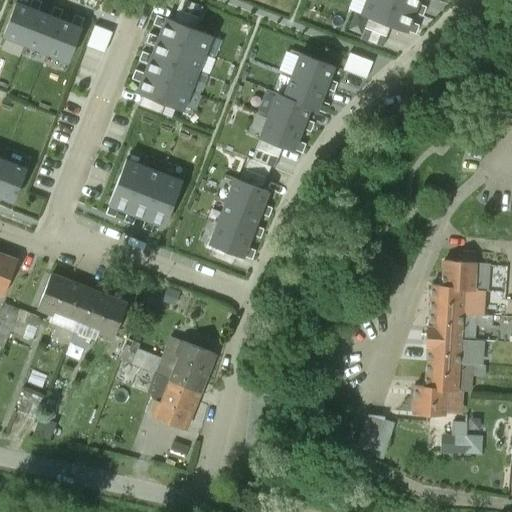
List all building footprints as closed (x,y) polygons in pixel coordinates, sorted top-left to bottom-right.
[(406,32),(413,13),(379,0),(366,0),(361,15),(406,32)] [(379,0),(413,13),(418,0),(379,0)] [(37,11),(16,2),(3,35),(24,44),(37,11)] [(37,11),(24,44),(46,52),(59,19),(37,11)] [(211,36),(166,18),(158,37),(203,54),(211,36)] [(59,19),(46,52),(68,61),(81,28),(59,19)] [(101,50),(108,29),(90,23),(84,44),(101,50)] [(203,54),(158,37),(151,55),(196,73),(203,54)] [(300,54),(291,76),(324,89),(333,67),(300,54)] [(196,73),(151,55),(144,73),(189,91),(196,73)] [(189,91),(144,73),(137,92),(182,110),(189,91)] [(324,89),(291,76),(283,96),(283,97),(309,107),(309,108),(316,110),(324,89)] [(268,115),(301,128),(309,108),(309,107),(283,97),(283,96),(277,93),(268,115)] [(301,128),(268,115),(259,137),(292,150),(301,128)] [(127,212),(145,167),(126,159),(108,204),(127,212)] [(26,169),(4,160),(0,169),(0,196),(13,201),(26,169)] [(145,219),(163,174),(145,167),(127,212),(145,219)] [(182,181),(163,174),(145,219),(164,226),(182,181)] [(226,201),(259,214),(267,192),(235,179),(226,201)] [(226,201),(218,222),(250,235),(259,214),(226,201)] [(250,235),(218,222),(209,244),(242,257),(250,235)] [(16,261),(0,254),(0,293),(3,295),(16,261)] [(487,263),(475,262),(443,259),(441,284),(441,285),(463,287),(462,288),(476,289),(485,290),(487,263)] [(88,290),(51,275),(38,309),(52,314),(48,322),(71,331),(77,318),(77,319),(88,290)] [(463,287),(441,285),(441,284),(431,283),(429,310),(473,313),(474,313),(475,301),(476,289),(462,288),(463,287)] [(126,304),(88,290),(77,319),(77,318),(71,331),(73,332),(90,339),(99,332),(113,338),(126,304)] [(190,298),(182,295),(178,306),(185,309),(190,298)] [(475,301),(474,313),(495,314),(496,303),(475,301)] [(17,309),(4,304),(0,314),(0,339),(5,341),(14,319),(13,319),(17,309)] [(38,317),(17,309),(13,319),(14,319),(34,327),(38,317)] [(473,313),(429,310),(428,325),(426,325),(425,335),(459,337),(459,338),(472,339),(473,324),(472,324),(473,313)] [(474,313),(473,313),(472,324),(473,324),(490,325),(491,315),(474,313)] [(36,329),(26,325),(22,336),(32,340),(36,329)] [(142,335),(130,330),(126,339),(139,344),(142,335)] [(90,339),(73,332),(68,343),(86,349),(90,339)] [(472,339),(459,338),(459,337),(425,335),(425,346),(426,346),(425,360),(457,363),(458,363),(469,364),(477,364),(479,340),(472,340),(472,339)] [(126,339),(121,350),(118,359),(131,364),(137,349),(139,344),(126,339)] [(214,354),(180,341),(175,355),(164,351),(161,359),(155,374),(170,380),(199,392),(214,354)] [(121,350),(108,345),(103,358),(116,363),(118,359),(121,350)] [(161,359),(137,349),(131,364),(154,373),(155,374),(161,359)] [(457,363),(425,360),(424,384),(424,386),(456,388),(456,389),(458,389),(468,390),(470,374),(469,374),(469,364),(458,363),(457,363)] [(477,364),(469,364),(469,374),(470,374),(483,375),(484,364),(477,364)] [(154,373),(139,367),(135,380),(149,385),(154,373)] [(276,377),(253,375),(252,387),(275,389),(276,377)] [(199,392),(170,380),(161,403),(157,401),(151,416),(184,429),(199,392)] [(456,388),(424,386),(424,384),(413,384),(411,411),(443,414),(444,408),(457,409),(458,389),(456,389),(456,388)] [(275,389),(252,387),(251,397),(273,400),(275,389)] [(42,400),(24,393),(16,413),(34,420),(42,400)] [(273,400),(251,397),(250,408),(272,410),(273,400)] [(272,410),(250,408),(248,419),(271,421),(272,410)] [(382,415),(368,414),(357,450),(370,455),(382,415)] [(271,421),(248,419),(247,430),(270,432),(271,421)] [(465,421),(455,420),(455,435),(464,436),(465,421)] [(270,432),(247,430),(246,441),(266,443),(269,443),(270,432)] [(480,435),(466,435),(465,451),(479,452),(480,435)] [(266,443),(246,441),(245,453),(265,454),(266,443)] [(265,454),(245,453),(244,463),(264,465),(265,454)] [(264,465),(244,463),(244,474),(264,475),(264,465)] [(264,475),(244,474),(243,485),(263,486),(264,475)]
